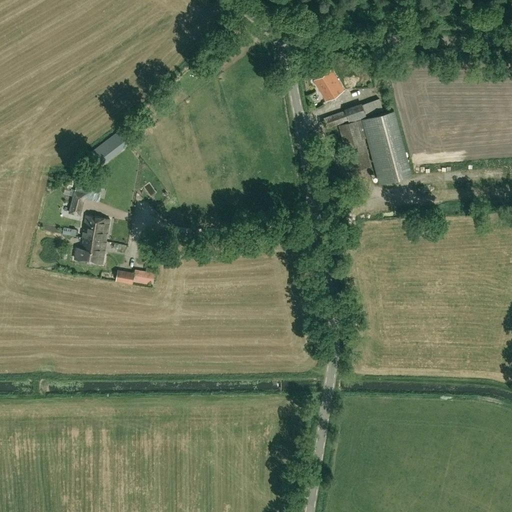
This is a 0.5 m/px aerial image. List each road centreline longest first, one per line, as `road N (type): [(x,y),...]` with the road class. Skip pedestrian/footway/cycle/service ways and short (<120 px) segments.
road 1 (tertiary): [(309,511),(333,308),(283,49)]
road 2 (unclassified): [(511,40),(319,35),(283,49)]
